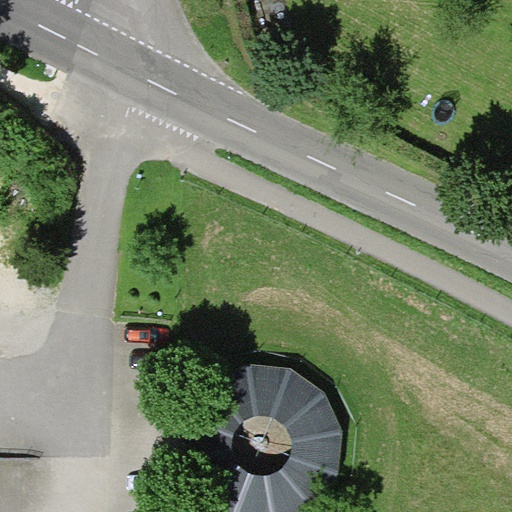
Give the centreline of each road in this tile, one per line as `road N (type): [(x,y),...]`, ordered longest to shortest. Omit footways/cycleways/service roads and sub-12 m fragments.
road 1 (tertiary): [(137,74),(511,262)]
road 2 (tertiary): [(0,3),(137,74)]
